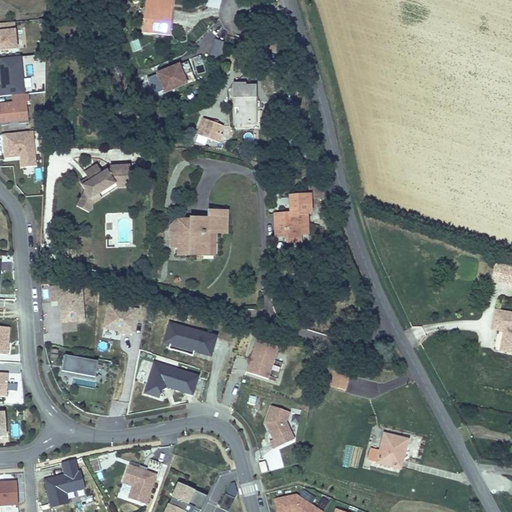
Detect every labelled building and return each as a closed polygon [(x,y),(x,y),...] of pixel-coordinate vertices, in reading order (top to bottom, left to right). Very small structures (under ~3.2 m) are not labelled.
[(171,11),(172,0),(147,0),(144,32),(168,34),(169,24),(166,24),(168,10),(171,11)] [(135,30),(136,22),(128,21),(127,29),(135,30)] [(0,30),(0,47),(12,48),(12,31),(0,30)] [(220,55),(224,43),(215,40),(211,51),(220,55)] [(25,90),(22,55),(0,56),(0,68),(2,92),(25,90)] [(164,90),(166,94),(188,86),(184,75),(192,72),(188,61),(147,77),(154,94),(164,90)] [(235,88),(235,123),(254,123),(254,107),(251,107),(252,102),(254,103),(254,88),(235,88)] [(0,103),(0,120),(28,120),(28,93),(11,93),(11,102),(0,103)] [(258,128),(259,104),(254,104),(254,107),(254,123),(235,123),(235,128),(258,128)] [(225,144),(224,128),(208,128),(208,143),(225,144)] [(0,134),(0,153),(20,153),(20,163),(33,163),(33,133),(0,134)] [(117,165),(110,169),(107,164),(100,169),(97,164),(84,172),(88,177),(80,182),(85,188),(75,203),(88,211),(96,201),(118,188),(132,187),(131,164),(117,165)] [(278,192),(277,169),(266,165),(268,192),(278,192)] [(324,196),(324,186),(310,187),(310,195),(310,198),(324,197),(324,196)] [(308,224),(308,213),(311,213),(310,198),(310,195),(290,196),(291,214),(275,214),(276,237),(286,236),(287,243),(301,242),(301,234),(300,224),(308,224)] [(9,212),(0,212),(0,232),(8,233),(9,212)] [(223,259),(224,236),(236,237),(237,223),(236,223),(236,215),(218,215),(217,223),(200,222),(200,223),(199,231),(188,231),(188,251),(187,258),(195,258),(223,259)] [(199,231),(200,223),(188,222),(188,231),(199,231)] [(309,234),(308,224),(300,224),(301,234),(309,234)] [(188,251),(188,231),(173,231),(174,249),(188,251)] [(0,297),(17,298),(17,265),(0,264),(0,297)] [(511,267),(494,264),(491,280),(511,283),(511,267)] [(51,289),(51,306),(66,305),(65,324),(91,322),(87,287),(51,289)] [(109,308),(107,331),(138,333),(141,310),(109,308)] [(504,334),(500,350),(511,352),(511,313),(496,311),(492,329),(506,331),(505,335),(504,334)] [(175,325),(169,344),(216,354),(221,335),(175,325)] [(0,353),(9,354),(10,329),(0,328),(0,353)] [(256,337),(245,373),(267,380),(278,344),(256,337)] [(108,352),(109,340),(97,338),(96,350),(108,352)] [(66,358),(64,374),(103,378),(105,362),(66,358)] [(154,361),(144,395),(167,400),(172,386),(193,391),(198,373),(154,361)] [(349,375),(333,371),(329,386),(344,390),(349,375)] [(265,423),(278,447),(292,439),(285,427),(291,413),(270,407),(265,423)] [(0,415),(0,438),(10,439),(10,415),(0,415)] [(410,439),(386,433),(382,449),(373,447),(370,459),(403,468),(405,457),(407,450),(410,439)] [(41,480),(48,509),(69,505),(67,495),(86,491),(79,461),(61,465),(63,476),(41,480)] [(133,486),(130,499),(149,504),(158,478),(128,468),(123,484),(133,486)] [(0,484),(0,504),(20,504),(18,484),(0,484)] [(164,511),(194,511),(201,496),(177,487),(164,511)] [(275,501),(277,511),(320,511),(298,496),(275,501)] [(227,497),(221,509),(228,511),(229,511),(236,500),(227,497)]
